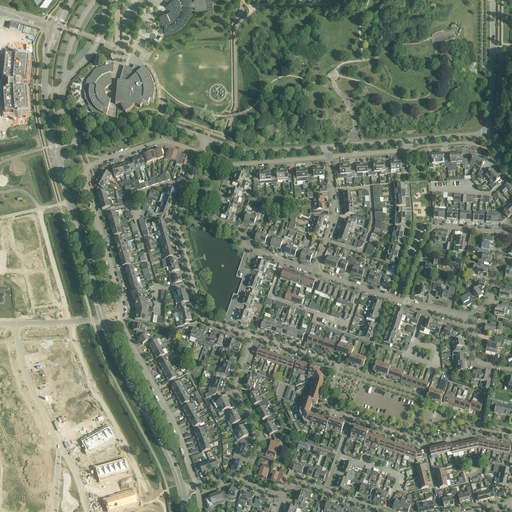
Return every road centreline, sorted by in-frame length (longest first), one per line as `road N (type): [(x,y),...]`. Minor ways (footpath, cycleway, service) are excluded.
road 1 (residential): [(195,485),(175,426),(120,321),(85,178),(93,162),(163,140),(200,152)]
road 2 (unknown): [(72,320),(85,368),(146,492)]
road 3 (tertiary): [(181,489),(104,320)]
road 4 (residential): [(252,336),(338,364),(328,405),(351,417)]
road 5 (residential): [(246,483),(260,437),(235,385),(252,336)]
road 6 (residential): [(59,156),(150,119),(205,137)]
road 7 (residential): [(405,302),(434,227),(503,233)]
road 8 (residential): [(180,207),(175,220),(201,315),(225,327)]
road 9 (unclassified): [(14,320),(25,374),(61,449)]
road 10 (residential): [(205,137),(251,154),(328,147)]
